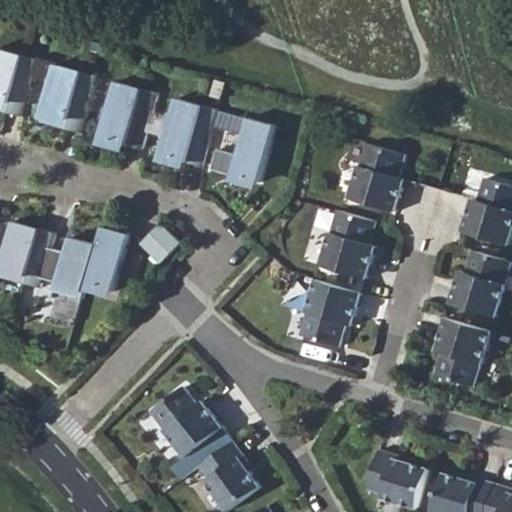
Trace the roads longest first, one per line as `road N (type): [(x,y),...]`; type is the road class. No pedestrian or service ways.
road 1 (residential): [(179,303),(221,250),(178,203),(0,156)]
road 2 (residential): [(44,445),(179,303)]
road 3 (residential): [(378,401),(429,218)]
road 4 (residential): [(329,511),(244,363)]
road 5 (residential): [(378,401),(244,363)]
road 6 (residential): [(511,442),(378,401)]
